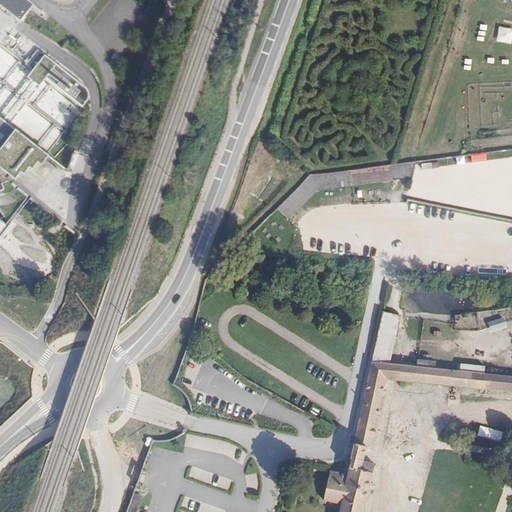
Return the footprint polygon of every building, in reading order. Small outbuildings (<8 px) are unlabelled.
[(30,11),(16,0),(0,0),(0,5),(21,22),(30,11)] [(511,43),(511,28),(499,27),(498,42),(511,43)] [(11,48),(18,42),(11,34),(4,40),(11,48)] [(56,66),(45,57),(29,79),(40,87),(46,79),(56,66)] [(56,66),(46,79),(82,107),(88,100),(88,99),(89,98),(89,97),(89,96),(89,94),(89,93),(88,91),(87,90),(56,66)] [(0,167),(16,181),(22,174),(24,176),(30,169),(33,171),(38,164),(42,168),(50,158),(0,119),(0,167)] [(308,176),(250,236),(237,249),(242,253),(243,251),(254,241),(260,248),(274,233),(301,205),(316,190),(411,178),(415,162),(308,176)] [(505,317),(489,322),(492,332),(508,326),(505,317)] [(373,449),(388,381),(390,364),(374,362),(371,375),(355,446),(373,449)] [(511,376),(486,374),(460,372),(436,369),(417,367),(399,365),(397,381),(511,392),(511,376)] [(460,372),(486,374),(487,368),(460,366),(460,372)] [(503,440),(504,431),(481,427),(479,436),(503,440)] [(364,511),(375,464),(370,463),(352,459),(348,476),(331,473),(325,502),(342,505),(340,511),(364,511)] [(136,511),(142,498),(133,495),(126,511),(136,511)]
